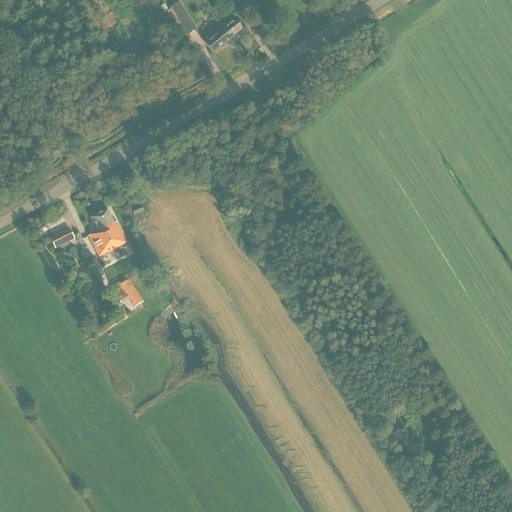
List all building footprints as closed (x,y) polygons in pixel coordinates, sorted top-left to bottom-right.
[(196,29),(179,3),(171,8),(188,35),(196,29)] [(219,26),(230,39),(242,29),(231,16),(219,26)] [(212,53),(218,49),(230,39),(219,26),(202,40),(212,53)] [(54,106),(48,98),(44,101),(49,109),(54,106)] [(99,257),(127,243),(116,223),(114,224),(107,210),(91,218),(98,232),(88,237),(99,257)] [(55,248),(74,238),(69,230),(50,239),(55,248)] [(80,245),(84,243),(79,234),(75,236),(80,245)] [(120,287),(124,293),(118,296),(122,303),(129,299),(134,308),(143,302),(129,280),(120,287)]
